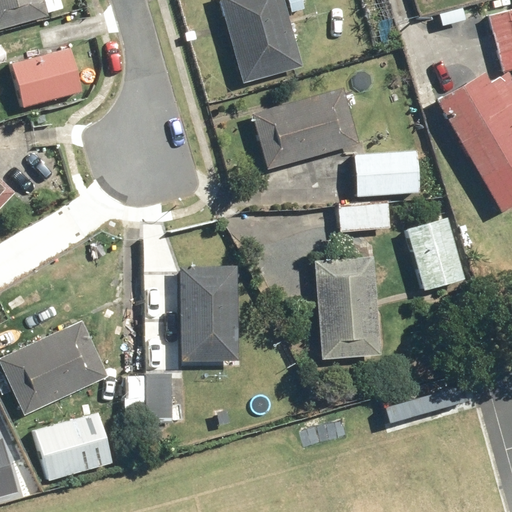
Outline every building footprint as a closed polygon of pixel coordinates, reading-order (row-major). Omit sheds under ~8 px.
[(36,0),(0,0),(0,29),(42,19),(36,0)] [(278,0),(216,0),(238,85),(296,71),(278,0)] [(511,11),(485,19),(499,73),(511,69),(511,11)] [(67,47),(9,65),(23,110),(81,92),(67,47)] [(511,118),(511,85),(505,73),(487,84),(483,76),(435,103),(496,214),(511,204),(511,129),(507,121),(511,118)] [(266,172),(355,145),(344,109),(351,107),(346,89),(250,118),(266,172)] [(13,101),(0,105),(0,124),(19,119),(13,101)] [(413,152),(350,157),(353,198),(416,193),(413,152)] [(0,207),(12,196),(0,183),(0,207)] [(385,203),(333,207),(335,234),(386,230),(385,203)] [(444,219),(401,230),(417,294),(460,283),(444,219)] [(368,257),(309,262),(317,363),(376,358),(368,257)] [(233,267),(175,267),(175,363),(233,363),(233,267)] [(76,322),(0,359),(0,375),(21,419),(104,379),(76,322)] [(151,424),(168,425),(169,375),(143,375),(143,378),(121,378),(121,401),(142,401),(142,410),(152,410),(151,424)] [(95,413),(30,431),(44,482),(109,463),(95,413)] [(440,439),(402,450),(408,469),(446,458),(440,439)] [(324,511),(385,495),(372,447),(140,511),(324,511)] [(511,511),(511,469),(478,479),(482,492),(432,505),(428,488),(409,493),(414,511),(511,511)]
